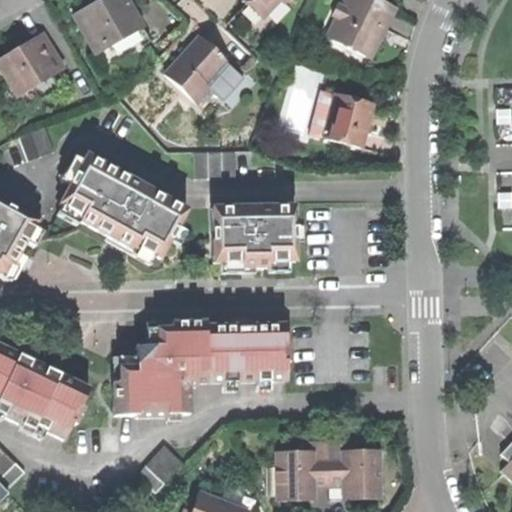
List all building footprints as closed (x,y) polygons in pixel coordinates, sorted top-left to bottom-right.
[(74,15),(96,55),(144,29),(127,0),(102,0),(96,3),(74,15)] [(247,0),(264,17),(280,0),(247,0)] [(328,37),(370,58),(382,34),(395,9),(378,0),(346,0),(342,7),(338,5),(332,15),(337,18),(328,37)] [(44,33),(29,42),(33,48),(48,40),(44,33)] [(189,47),(163,75),(198,107),(212,92),(205,85),(226,62),(199,37),(189,47)] [(0,58),(0,71),(15,97),(49,77),(64,68),(48,40),(33,48),(29,42),(19,48),(0,58)] [(240,74),(226,62),(205,85),(212,92),(218,97),(240,74)] [(56,90),(49,77),(15,97),(22,109),(56,90)] [(307,135),(323,139),(334,95),(319,91),(307,135)] [(323,139),(360,148),(365,129),(371,104),(334,95),(323,139)] [(495,117),(509,117),(509,109),(495,109),(495,117)] [(495,125),(509,125),(509,117),(495,117),(495,125)] [(18,136),(27,162),(53,152),(44,127),(18,136)] [(236,153),(194,153),(194,179),(236,179),(236,153)] [(187,211),(85,155),(58,204),(61,206),(81,217),(78,222),(91,230),(106,238),(132,252),(135,247),(154,258),(159,261),(187,211)] [(511,192),(497,192),(497,208),(511,208),(511,192)] [(25,257),(19,253),(36,222),(0,202),(0,273),(4,273),(9,264),(18,269),(25,257)] [(75,226),(78,222),(81,217),(61,206),(56,215),(75,226)] [(294,207),(212,207),(212,264),(219,264),(240,264),(240,269),(255,269),(268,269),(268,274),(289,274),(289,262),(294,262),(294,243),(294,225),(294,207)] [(305,225),(294,225),(294,243),(305,242),(305,225)] [(149,268),(154,258),(135,247),(132,252),(106,238),(103,242),(149,268)] [(255,274),(255,269),(240,269),(240,264),(219,264),(219,274),(242,274),(255,274)] [(169,328),(154,328),(155,347),(143,347),(133,347),(134,367),(116,367),(116,383),(111,383),(111,417),(186,416),(186,384),(283,383),(283,363),(283,343),(283,327),(231,327),(204,328),(169,328)] [(30,361),(0,346),(0,410),(33,427),(62,441),(70,423),(79,406),(87,389),(30,361)] [(83,408),(79,406),(70,423),(75,426),(83,408)] [(0,416),(31,431),(33,427),(0,410),(0,416)] [(297,442),(297,452),(327,452),(327,442),(297,442)] [(342,443),(327,442),(327,452),(342,452),(342,443)] [(357,443),(342,443),(342,452),(357,452),(357,443)] [(137,475),(156,493),(184,463),(165,445),(137,475)] [(0,486),(5,492),(24,473),(0,448),(0,486)] [(342,452),(327,452),(328,483),(342,483),(342,486),(351,486),(351,499),(364,499),(380,500),(380,451),(357,452),(342,452)] [(276,452),(277,501),(292,501),(306,501),(306,487),(314,487),(314,483),(328,483),(327,452),(297,452),(276,452)] [(511,458),(500,472),(511,483),(511,458)] [(342,499),(351,499),(351,486),(342,486),(342,499)] [(314,501),(314,487),(306,487),(306,501),(314,501)] [(191,511),(248,511),(199,493),(191,511)]
